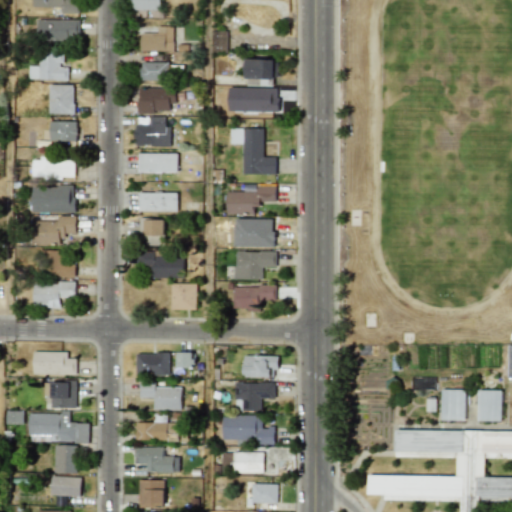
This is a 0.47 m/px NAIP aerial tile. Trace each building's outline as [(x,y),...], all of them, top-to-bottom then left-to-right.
[(32,0),(32,6),(61,7),(60,12),(78,13),(77,0),(32,0)] [(160,0),(130,0),(130,9),(160,10),(160,0)] [(79,19),(37,20),(37,40),(80,39),(79,19)] [(141,51),(173,50),(172,26),(157,26),(157,33),(140,33),(141,51)] [(212,52),(227,52),(227,31),(211,31),(212,52)] [(67,81),(68,68),(61,68),(62,53),(39,52),(38,66),(29,65),(28,79),(67,81)] [(140,80),(169,79),(168,54),(149,54),(150,62),(139,62),(140,80)] [(268,86),(269,78),(277,78),(278,60),(247,59),(246,85),(268,86)] [(74,114),(74,85),(49,84),(49,114),(74,114)] [(137,113),(175,112),(174,87),(137,88),(137,113)] [(169,146),(170,125),(165,125),(165,116),(149,116),(149,124),(134,124),(133,146),(169,146)] [(77,122),(50,121),(49,140),(76,141),(77,122)] [(242,173),(275,174),(276,157),(263,157),(263,129),(230,128),(230,144),(243,144),(242,173)] [(177,153),(138,153),(138,172),(177,173),(177,153)] [(75,178),(75,158),(33,158),(33,178),(75,178)] [(74,186),(33,185),(32,212),(74,213),(74,186)] [(227,214),(254,213),(254,203),(275,203),(275,185),(257,186),(257,191),(226,191),(227,214)] [(139,193),(139,211),(177,211),(177,192),(139,193)] [(58,220),(31,221),(31,245),(59,244),(59,236),(76,235),(76,215),(57,215),(58,220)] [(164,236),(165,219),(139,218),(138,235),(164,236)] [(64,250),(42,250),(42,277),(75,276),(75,261),(65,261),(64,250)] [(262,279),(262,267),(276,267),(276,252),(235,251),(235,279),(262,279)] [(184,254),(138,254),(137,276),(184,277),(184,254)] [(34,282),(33,306),(60,307),(60,297),(75,297),(75,283),(34,282)] [(171,310),(196,310),(196,283),(171,283),(171,310)] [(275,286),(233,285),(233,310),(263,310),(263,301),(275,302),(275,286)] [(33,373),(76,374),(76,359),(66,358),(66,352),(33,351),(33,373)] [(193,368),(193,352),(177,352),(177,367),(193,368)] [(169,353),(136,353),(135,375),(169,376),(169,353)] [(277,356),(244,355),(244,377),(276,377),(277,356)] [(50,382),(51,408),(77,407),(76,381),(50,382)] [(235,400),(242,399),(242,411),(261,410),(260,399),(274,398),(274,382),(234,383),(235,400)] [(181,386),(140,385),(140,398),(154,398),(153,409),(181,410),(181,386)] [(465,420),(465,389),(442,389),(441,420),(465,420)] [(502,390),(478,390),(477,420),(501,421),(502,390)] [(6,423),(23,424),(23,411),(6,411),(6,423)] [(88,442),(88,422),(69,422),(69,413),(29,413),(29,442),(88,442)] [(274,427),(262,427),(261,415),(222,416),(223,440),(236,439),(236,445),(274,444),(274,427)] [(511,511),(511,475),(484,474),(485,455),(511,456),(511,431),(396,425),(394,455),(457,458),(456,478),(369,473),(368,497),(383,511),(511,511)] [(54,473),(76,473),(76,445),(55,445),(54,473)] [(134,464),(146,464),(146,472),(178,472),(179,456),(163,456),(163,447),(135,446),(134,464)] [(263,472),(263,453),(222,452),(222,472),(263,472)] [(81,477),(51,476),(51,495),(80,496),(81,477)] [(163,506),(164,480),(139,479),(138,506),(163,506)] [(278,504),(278,484),(251,483),(251,503),(278,504)]
